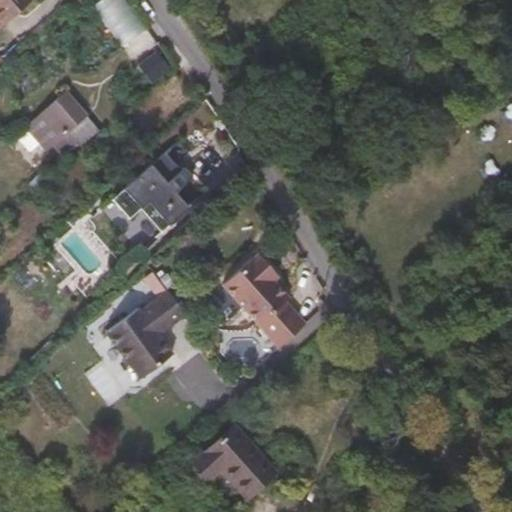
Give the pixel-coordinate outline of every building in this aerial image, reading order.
[(0,0),(0,19),(22,0),(0,0)] [(149,87),(169,70),(154,53),(135,70),(149,87)] [(90,128),(78,114),(59,92),(21,125),(41,148),(46,143),(55,151),(70,138),(74,143),(90,128)] [(169,191),(186,175),(178,166),(174,169),(158,151),(105,198),(122,217),(133,208),(155,232),(183,207),(169,191)] [(310,311),(290,290),(293,286),(278,270),(283,264),(275,257),(263,244),(260,244),(259,243),(228,272),(284,334),(310,311)] [(103,328),(105,331),(141,373),(173,345),(158,327),(181,306),(160,283),(137,303),(133,300),(103,328)] [(271,471),(228,423),(190,457),(185,462),(201,479),(215,468),(241,496),(271,471)]
